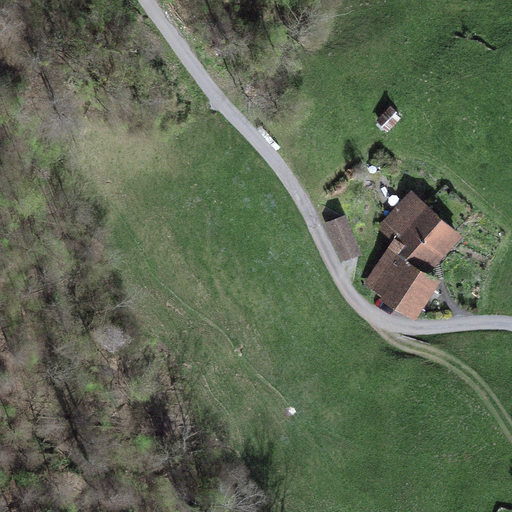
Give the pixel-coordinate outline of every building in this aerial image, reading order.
[(389,109),(377,122),(386,131),(398,118),(389,109)] [(398,237),(404,242),(395,256),(425,274),(432,266),(428,263),(455,233),(411,194),(380,228),(394,242),(398,237)] [(328,224),(342,257),(359,250),(345,217),(328,224)] [(428,263),(432,266),(459,237),(455,233),(428,263)] [(410,315),(433,279),(425,274),(395,256),(374,287),(385,294),(382,298),(410,315)] [(410,315),(415,318),(438,282),(433,279),(410,315)]
